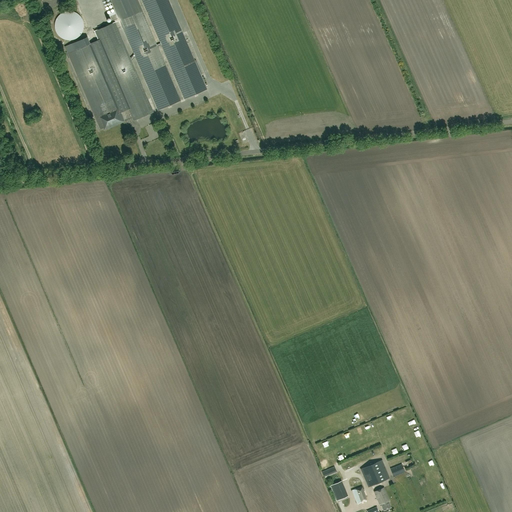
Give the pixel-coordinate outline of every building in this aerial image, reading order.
[(181,100),(157,47),(161,45),(184,99),(207,89),(168,0),(141,0),(160,43),(157,45),(137,0),(110,0),(158,110),(181,100)] [(76,38),(79,37),(81,35),(82,32),(83,29),(84,26),(84,24),(83,21),(82,18),(80,16),(78,14),(75,12),(72,11),(69,11),(66,11),(64,12),(61,13),(59,15),(57,18),(55,20),(55,23),(54,26),(55,29),(56,32),(57,34),(59,36),(62,38),(65,39),(67,40),(70,40),(73,40),(76,38)] [(119,113),(128,109),(133,121),(153,112),(115,22),(95,31),(98,40),(67,53),(100,130),(103,128),(104,131),(123,122),(119,113)] [(360,469),(368,487),(390,478),(382,459),(360,469)] [(393,477),(405,472),(402,464),(390,468),(393,477)] [(334,466),(322,472),(325,478),(337,473),(334,466)] [(348,496),(342,481),(330,485),(337,501),(348,496)] [(367,500),(362,486),(352,490),(357,504),(367,500)] [(389,501),(383,487),(374,491),(379,502),(380,504),(381,504),(383,510),(391,507),(388,501),(389,501)]
